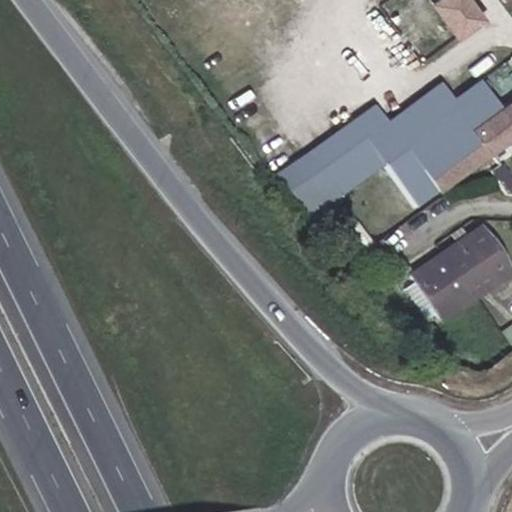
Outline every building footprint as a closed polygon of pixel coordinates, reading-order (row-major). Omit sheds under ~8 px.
[(476,21),(462,0),(433,0),(429,3),(451,37),(476,21)] [(399,140),(451,101),(437,83),(385,121),(399,140)] [(486,153),(511,134),(511,101),(470,132),(486,153)] [(402,145),(368,107),(270,175),(306,218),(381,160),(402,145)] [(486,153),(470,132),(453,109),(403,145),(402,145),(435,190),(486,153)] [(435,190),(402,145),(381,160),(414,205),(435,190)] [(508,273),(477,228),(409,275),(411,279),(400,286),(423,320),(434,312),(439,320),(508,273)] [(493,356),(511,341),(511,337),(504,327),(483,344),(493,356)]
